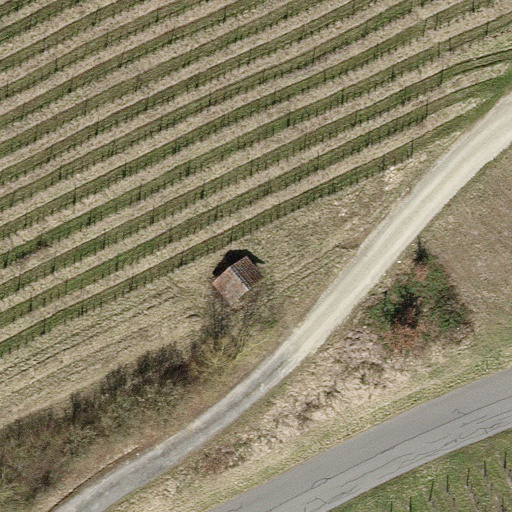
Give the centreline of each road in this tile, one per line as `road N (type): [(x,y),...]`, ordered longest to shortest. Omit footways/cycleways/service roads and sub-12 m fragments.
road 1 (track): [(511,108),(244,391),(82,511)]
road 2 (unclassified): [(511,401),(397,443),(260,511)]
